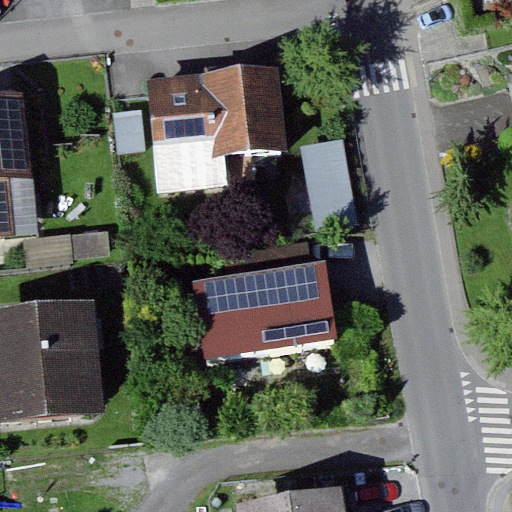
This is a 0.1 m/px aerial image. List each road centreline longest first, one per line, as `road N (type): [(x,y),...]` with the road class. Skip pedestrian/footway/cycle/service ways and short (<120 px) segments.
road 1 (residential): [(378,3),(458,432)]
road 2 (residential): [(378,3),(0,41)]
